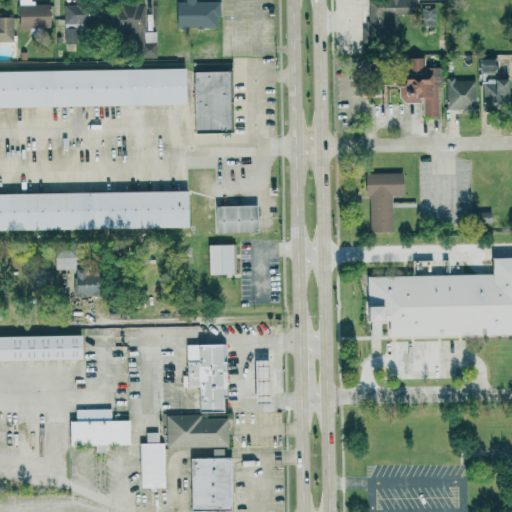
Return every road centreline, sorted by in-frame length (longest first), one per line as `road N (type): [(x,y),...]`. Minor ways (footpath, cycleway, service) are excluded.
road 1 (secondary): [(329,511),(318,0)]
road 2 (secondary): [(293,0),(300,344)]
road 3 (residential): [(297,147),(511,142)]
